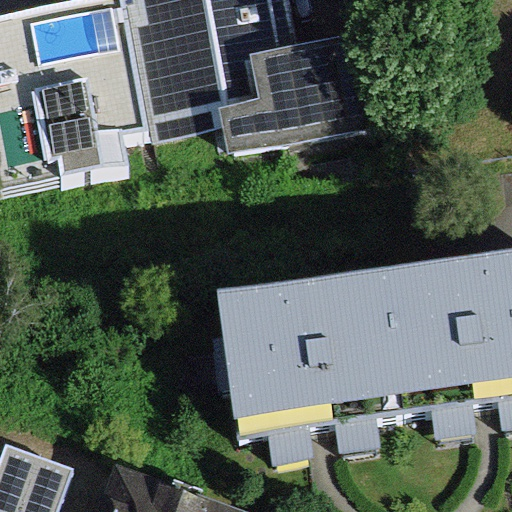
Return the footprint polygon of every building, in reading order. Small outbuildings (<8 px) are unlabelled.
[(0,0),(0,22),(122,3),(149,136),(225,123),(231,159),(379,135),(363,38),(298,49),(288,0),(0,0)] [(122,3),(0,22),(0,143),(12,195),(123,176),(117,141),(149,136),(122,3)] [(511,257),(385,276),(407,420),(511,404),(511,257)] [(240,445),(407,420),(385,276),(219,301),(240,445)] [(379,477),(376,448),(338,453),(341,482),(379,477)] [(60,511),(74,473),(7,450),(0,467),(0,511),(60,511)] [(214,511),(122,481),(111,511),(214,511)]
